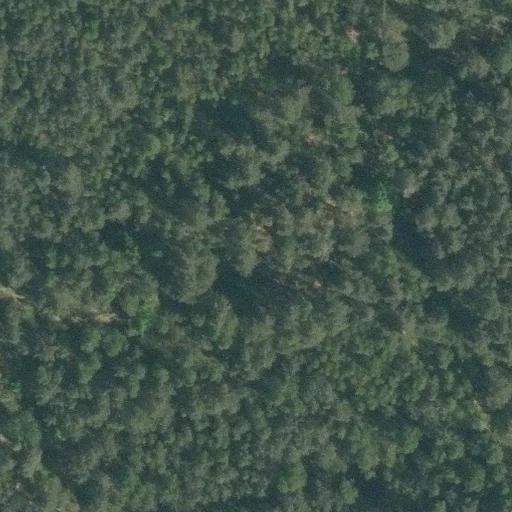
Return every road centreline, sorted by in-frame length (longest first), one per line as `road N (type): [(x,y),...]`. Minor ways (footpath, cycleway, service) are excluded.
road 1 (track): [(511,19),(360,55),(369,148),(406,222),(96,304),(0,307)]
road 2 (track): [(0,322),(75,511)]
